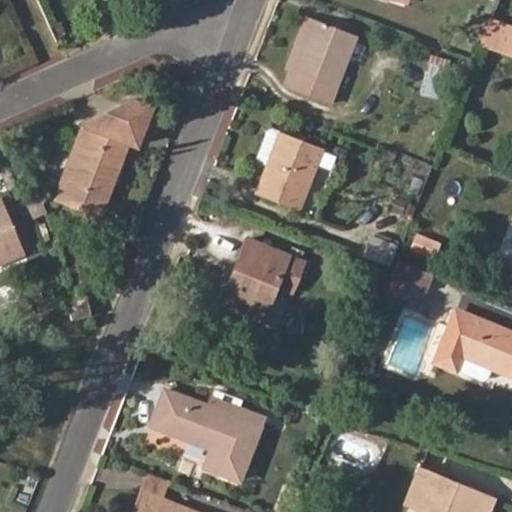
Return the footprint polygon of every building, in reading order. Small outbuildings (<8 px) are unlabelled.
[(306,15),(284,68),(294,72),(315,19),(306,15)] [(511,30),(511,24),(491,17),(489,22),(511,30)] [(315,19),(294,72),(287,88),(328,103),(356,35),(315,19)] [(511,55),(511,54),(511,30),(489,22),(481,43),(511,55)] [(85,124),(82,124),(77,139),(82,141),(72,172),(66,171),(55,199),(94,213),(103,186),(110,188),(128,142),(137,145),(151,107),(133,101),(85,124)] [(262,161),(270,165),(258,194),(298,209),(322,147),(273,129),(269,130),(259,157),(262,161)] [(77,139),(66,171),(72,172),(82,141),(77,139)] [(94,213),(100,216),(110,188),(103,186),(94,213)] [(0,261),(24,251),(1,199),(0,199),(0,261)] [(389,266),(397,246),(371,236),(364,255),(389,266)] [(235,270),(243,273),(228,306),(262,319),(275,288),(291,294),(302,263),(248,239),(235,270)] [(388,277),(424,291),(431,273),(396,258),(391,271),(388,277)] [(235,270),(220,302),(228,306),(243,273),(235,270)] [(71,320),(90,317),(87,295),(67,299),(71,320)] [(478,318),(456,308),(453,316),(476,325),(478,318)] [(511,331),(478,318),(476,325),(453,316),(434,361),(456,370),(463,356),(511,376),(511,331)] [(240,405),(208,393),(203,404),(165,390),(152,425),(209,448),(204,465),(239,480),(260,426),(236,416),(240,405)] [(260,426),(264,414),(240,405),(236,416),(260,426)] [(486,511),(492,498),(417,467),(402,503),(417,508),(426,511),(425,511),(486,511)] [(289,511),(299,489),(287,485),(276,511),(289,511)] [(196,511),(141,489),(131,511),(196,511)]
